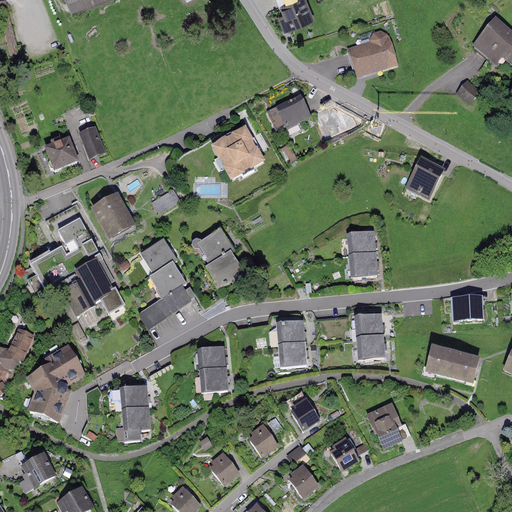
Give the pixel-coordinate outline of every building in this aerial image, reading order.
[(69,0),(74,13),(106,0),(69,0)] [(305,0),(277,0),(281,9),(283,8),(292,28),(313,20),(305,0)] [(5,5),(0,6),(0,17),(2,24),(4,23),(12,56),(18,55),(5,5)] [(511,36),(498,25),(478,50),(490,60),(497,52),(511,64),(511,36)] [(351,52),(359,78),(396,66),(387,38),(381,34),(375,36),(372,42),(373,45),(351,52)] [(480,94),(468,84),(458,96),(470,105),(480,94)] [(291,103),(267,114),(276,133),(286,129),(290,138),(304,132),(300,124),(311,119),(302,101),(292,105),(291,103)] [(93,127),(81,132),(91,158),(103,154),(93,127)] [(222,141),(223,144),(213,149),(220,161),(225,158),(230,168),(226,171),(232,181),(242,175),(244,178),(255,172),(253,169),(264,163),(246,132),(236,137),(234,134),(222,141)] [(54,148),(47,151),(51,162),(50,166),(51,171),(55,172),(56,173),(78,164),(69,142),(62,145),(60,141),(53,144),(54,148)] [(291,144),(279,150),(287,167),(300,161),(291,144)] [(444,173),(422,162),(407,190),(428,202),(444,173)] [(180,204),(173,193),(153,205),(160,216),(180,204)] [(117,203),(97,215),(112,239),(132,227),(117,203)] [(109,253),(80,204),(47,223),(62,249),(31,267),(38,279),(28,284),(35,297),(96,262),(98,265),(103,263),(101,258),(109,253)] [(199,253),(200,253),(203,258),(209,255),(215,265),(232,255),(234,253),(221,233),(203,245),(202,244),(197,242),(194,245),(193,249),(195,252),(199,253)] [(374,236),(351,238),(353,259),(376,257),(374,236)] [(164,243),(145,255),(159,276),(174,266),(178,263),(164,243)] [(232,255),(210,268),(224,289),(245,275),(232,255)] [(376,257),(353,259),(355,280),(378,278),(376,257)] [(104,278),(96,264),(77,275),(78,276),(60,286),(77,316),(102,301),(109,315),(124,306),(116,291),(113,293),(108,285),(112,283),(108,276),(104,278)] [(159,276),(155,279),(168,299),(183,289),(187,286),(174,266),(159,276)] [(168,299),(140,317),(148,330),(195,298),(191,291),(186,294),(183,289),(168,299)] [(481,301),(453,302),(455,321),(482,320),(481,301)] [(382,318),(359,320),(361,341),(383,339),(382,318)] [(78,324),(71,328),(81,344),(88,340),(78,324)] [(303,325),(277,327),(277,329),(270,334),(272,349),(279,348),(305,346),(303,325)] [(23,362),(33,338),(20,333),(11,355),(8,355),(8,370),(13,370),(17,366),(20,361),(23,362)] [(361,341),(358,341),(360,362),(385,360),(383,339),(361,341)] [(305,346),(279,348),(281,370),(307,367),(305,346)] [(434,350),(428,374),(477,386),(483,362),(434,350)] [(36,396),(30,413),(58,423),(69,393),(65,386),(83,376),(68,351),(45,362),(49,368),(27,381),(36,396)] [(224,351),(202,353),(204,373),(226,371),(224,351)] [(9,353),(0,352),(0,373),(8,373),(8,370),(8,355),(9,353)] [(226,371),(204,373),(205,383),(198,384),(199,395),(228,393),(226,371)] [(1,377),(0,377),(0,401),(12,394),(1,377)] [(147,390),(111,393),(112,404),(125,403),(126,412),(149,410),(147,390)] [(291,411),(302,431),(321,420),(310,401),(291,411)] [(392,408),(368,419),(384,453),(408,442),(392,408)] [(149,410),(126,412),(128,433),(124,433),(125,444),(141,443),(140,433),(151,432),(149,410)] [(102,429),(89,423),(82,437),(96,443),(102,429)] [(270,428),(252,440),(265,459),(283,446),(270,428)] [(353,442),(332,453),(344,476),(366,464),(353,442)] [(303,447),(289,457),(295,465),(309,455),(303,447)] [(208,464),(228,488),(243,475),(224,451),(208,464)] [(45,455),(20,468),(32,491),(57,478),(45,455)] [(308,468),(293,481),(308,499),(323,487),(308,468)] [(188,489),(171,504),(177,511),(200,511),(204,509),(188,489)] [(91,511),(79,491),(60,503),(65,511),(91,511)] [(268,511),(261,503),(251,511),(268,511)]
